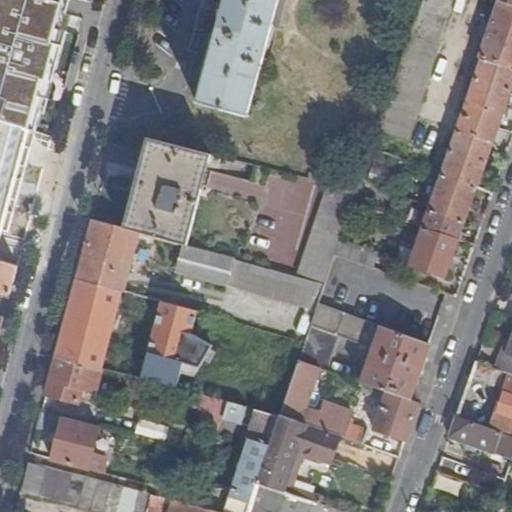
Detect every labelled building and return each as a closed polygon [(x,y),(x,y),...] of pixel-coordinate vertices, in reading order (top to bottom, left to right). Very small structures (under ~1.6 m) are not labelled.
[(0,0),(0,116),(34,127),(65,5),(48,0),(0,0)] [(227,0),(200,105),(198,105),(198,107),(252,121),(252,119),(250,119),(281,0),(227,0)] [(454,0),(425,0),(380,133),(411,143),(442,49),(439,48),(454,0)] [(494,146),(511,94),(511,7),(503,4),(482,62),(485,62),(477,82),(470,79),(468,84),(475,87),(452,154),(446,151),(445,156),(450,158),(443,177),(437,175),(435,181),(441,184),(430,216),(431,216),(425,231),(460,244),(494,146)] [(213,159),(149,144),(145,158),(151,160),(146,177),(141,176),(137,191),(142,192),(131,235),(140,237),(166,244),(186,249),(190,250),(213,159)] [(382,146),(376,144),(374,151),(379,153),(382,146)] [(359,195),(331,189),(300,279),(327,287),(337,259),(343,243),(353,213),(355,206),(357,200),(359,195)] [(355,206),(361,209),(363,202),(357,200),(355,206)] [(131,235),(94,225),(78,284),(124,296),(140,237),(131,235)] [(447,282),(460,244),(425,231),(417,255),(413,268),(412,269),(447,282)] [(337,259),(375,272),(381,257),(343,243),(337,259)] [(186,249),(166,244),(159,270),(179,275),(186,249)] [(236,263),(190,250),(186,249),(179,275),(229,289),(236,263)] [(399,264),(413,268),(417,255),(404,250),(399,264)] [(300,279),(236,263),(229,289),(319,312),(321,307),(327,287),(300,279)] [(19,271),(0,265),(0,296),(8,299),(6,303),(11,304),(19,271)] [(124,296),(78,284),(58,360),(104,372),(131,379),(156,385),(171,390),(182,333),(181,333),(187,312),(155,304),(138,379),(133,377),(134,372),(106,364),(122,303),(133,306),(135,298),(124,296)] [(411,405),(431,349),(321,307),(319,312),(308,343),(301,365),(318,371),(329,375),(340,339),(375,353),(363,388),(388,397),(411,405)] [(511,344),(507,343),(502,356),(508,359),(511,347),(511,344)] [(496,374),(511,379),(511,347),(508,359),(502,356),(496,374)] [(104,372),(58,360),(48,399),(80,408),(81,403),(94,407),(104,372)] [(318,371),(301,365),(292,390),(310,396),(318,371)] [(511,379),(496,374),(478,366),(458,421),(511,440),(511,379)] [(156,385),(131,379),(125,406),(148,412),(156,385)] [(292,390),(286,407),(304,414),(310,396),(292,390)] [(408,445),(420,408),(411,405),(388,397),(376,434),(408,445)] [(196,411),(207,415),(211,401),(200,398),(196,411)] [(220,439),(226,421),(231,406),(211,401),(207,415),(201,432),(220,439)] [(211,491),(204,511),(207,511),(250,511),(260,486),(282,419),(231,406),(226,421),(255,430),(235,491),(211,491)] [(341,440),(365,449),(369,435),(341,425),(345,414),(329,408),(325,420),(304,414),(286,407),(282,419),(341,440)] [(43,417),(39,432),(61,438),(53,464),(90,473),(102,432),(43,417)] [(282,419),(260,486),(285,494),(296,463),(302,465),(305,457),(331,466),(341,440),(282,419)] [(511,440),(458,421),(452,441),(511,463),(511,440)] [(30,467),(22,494),(91,511),(165,511),(168,502),(30,467)] [(336,511),(285,494),(260,486),(250,511),(336,511)]
